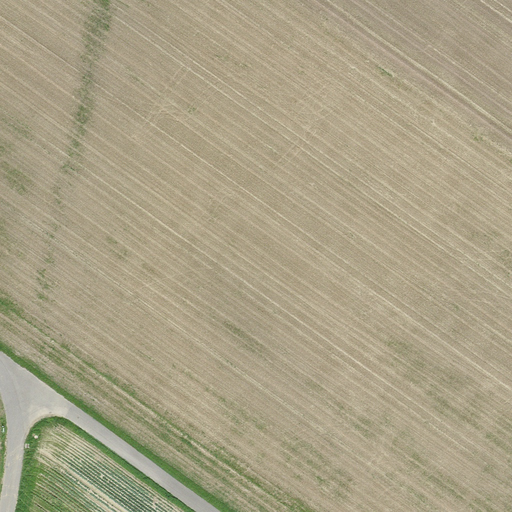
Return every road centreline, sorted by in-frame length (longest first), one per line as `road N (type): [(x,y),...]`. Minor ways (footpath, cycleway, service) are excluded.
road 1 (track): [(0,371),(63,408),(196,511)]
road 2 (track): [(0,385),(14,415),(20,477),(10,511)]
